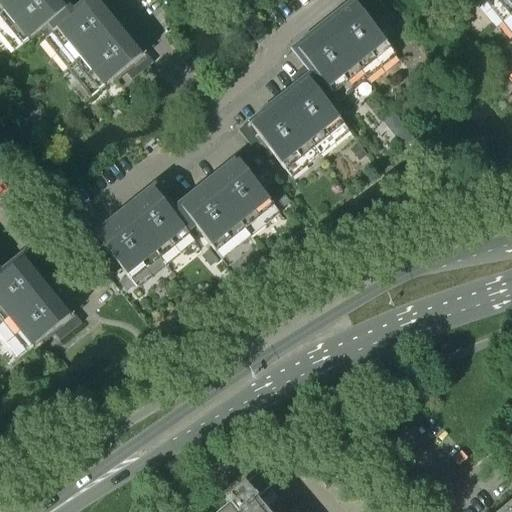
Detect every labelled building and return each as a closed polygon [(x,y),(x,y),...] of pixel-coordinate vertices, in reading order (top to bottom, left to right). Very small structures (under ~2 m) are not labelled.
[(45,41),(56,55),(91,98),(124,72),(131,81),(153,64),(101,0),(95,0),(76,16),(69,21),(63,13),(69,8),(62,0),(0,0),(0,33),(15,52),(38,33),(40,32),(46,39),(45,41)] [(238,132),(255,153),(265,146),(291,179),(349,133),(328,107),(336,101),(338,103),(395,56),(369,24),(378,16),(365,0),(354,0),(294,48),(318,78),(310,84),(305,78),(238,132)] [(511,76),(509,79),(511,82),(511,0),(484,0),(511,34),(511,76)] [(242,25),(254,41),(265,32),(253,16),(242,25)] [(182,212),(175,219),(151,189),(84,242),(101,264),(110,257),(136,289),(194,243),(193,241),(201,235),(221,260),(279,214),(252,181),(262,174),(244,152),(177,206),(182,212)] [(60,342),(81,324),(28,257),(0,279),(0,334),(20,359),(52,333),(60,342)] [(229,508),(223,511),(262,511),(264,511),(265,510),(257,501),(270,489),(247,462),(247,461),(245,462),(246,463),(224,481),(214,490),(225,502),(224,503),(229,508)]
